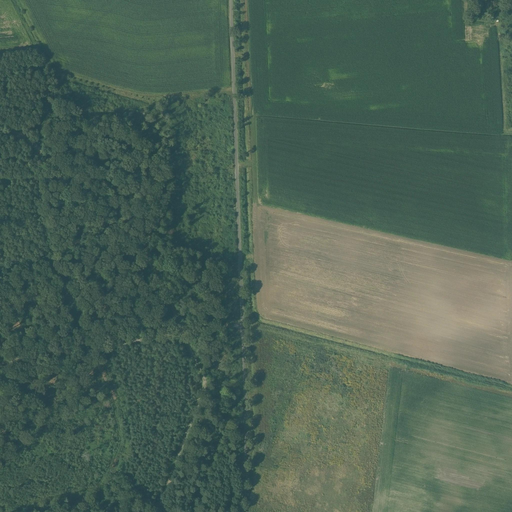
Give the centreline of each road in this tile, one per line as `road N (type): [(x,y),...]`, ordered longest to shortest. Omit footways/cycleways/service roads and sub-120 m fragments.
road 1 (unclassified): [(238,511),(249,426),(230,0)]
road 2 (track): [(168,203),(144,253),(182,335),(0,365)]
road 3 (track): [(247,381),(206,386),(182,335),(245,325)]
road 4 (track): [(206,386),(159,511)]
